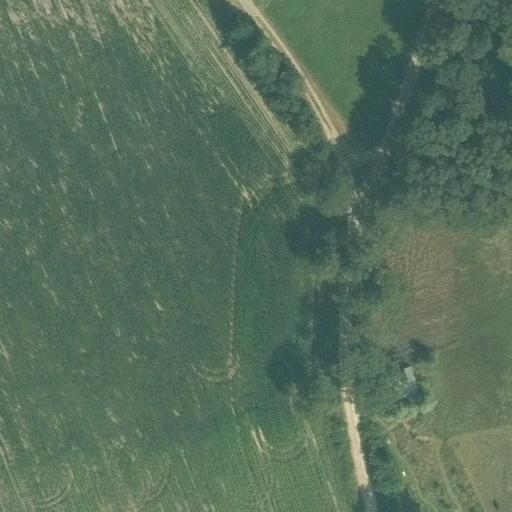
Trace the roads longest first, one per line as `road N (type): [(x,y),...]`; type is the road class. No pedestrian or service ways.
road 1 (track): [(376,511),(351,417),(345,292),(358,188),(433,0)]
road 2 (track): [(358,188),(342,148),(241,0)]
